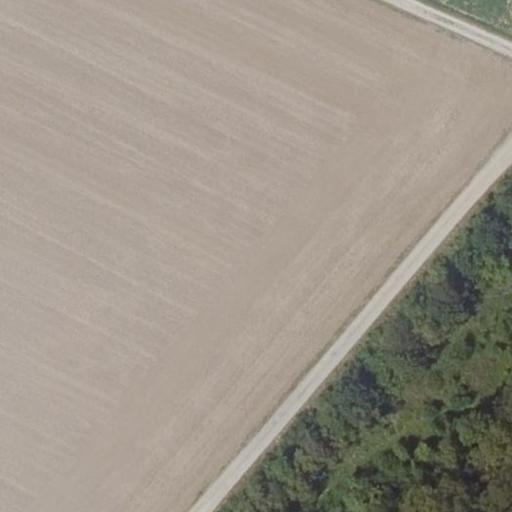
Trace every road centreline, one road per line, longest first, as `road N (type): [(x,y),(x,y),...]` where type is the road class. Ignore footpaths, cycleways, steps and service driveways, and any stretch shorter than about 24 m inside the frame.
road 1 (track): [(202,511),(511,157)]
road 2 (track): [(511,55),(389,0)]
